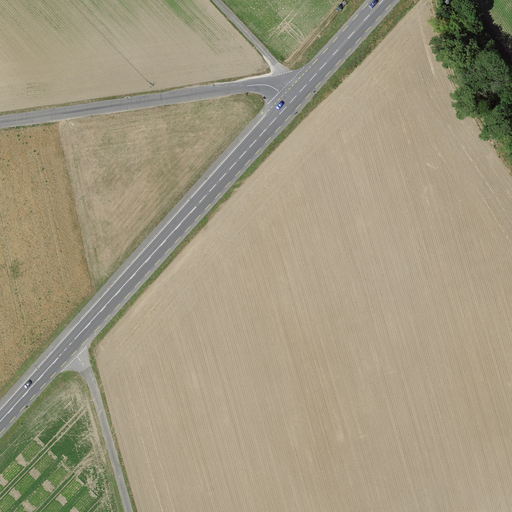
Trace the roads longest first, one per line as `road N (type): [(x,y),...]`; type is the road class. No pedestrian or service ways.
road 1 (primary): [(0,425),(297,95)]
road 2 (unclassified): [(0,122),(285,86)]
road 3 (primary): [(297,95),(383,0)]
